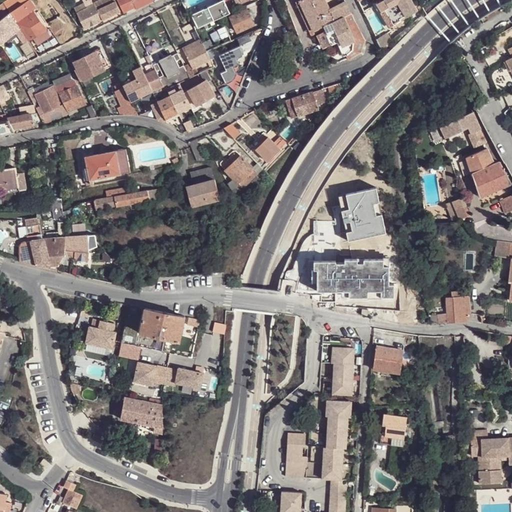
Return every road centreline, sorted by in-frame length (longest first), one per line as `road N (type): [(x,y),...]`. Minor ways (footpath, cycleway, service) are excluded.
road 1 (tertiary): [(465,0),(355,105),(284,208),(254,288),(242,390)]
road 2 (residential): [(318,317),(299,305),(113,294),(27,276)]
road 3 (residential): [(0,142),(112,120),(143,120),(183,139),(254,101)]
road 4 (residential): [(311,511),(314,489),(280,482),(273,470),(278,418),(312,382),(318,317)]
road 5 (residential): [(358,511),(367,323)]
road 6 (residential): [(0,80),(169,0)]
road 7 (residential): [(27,276),(75,448)]
road 8 (residential): [(511,11),(474,35),(470,48),(511,144)]
road 9 (residential): [(75,448),(164,492),(219,500)]
road 10 (residential): [(511,332),(367,323)]
